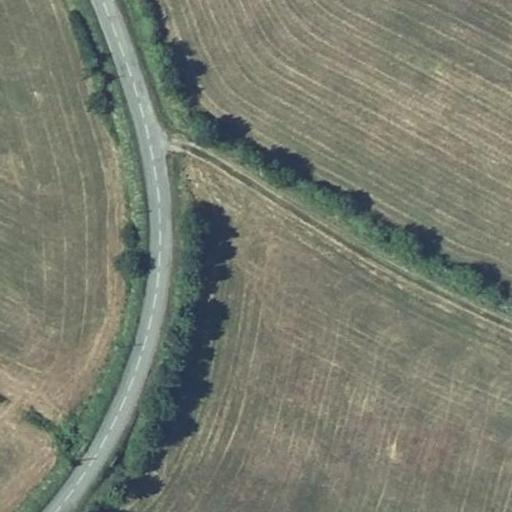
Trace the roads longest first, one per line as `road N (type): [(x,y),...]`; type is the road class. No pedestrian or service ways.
road 1 (tertiary): [(54,511),(121,408),(156,292),(158,178),(103,0)]
road 2 (track): [(149,139),(190,148),(340,238),(511,326)]
